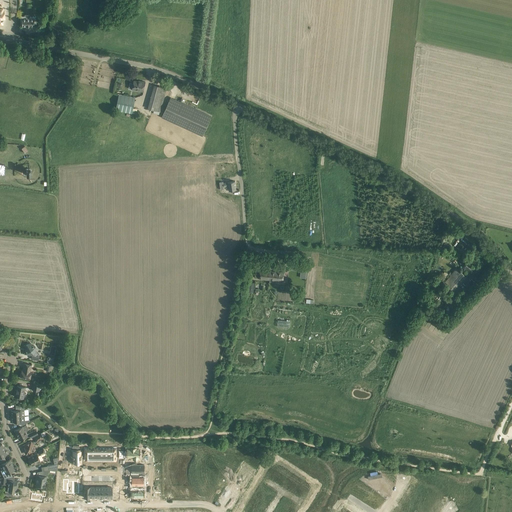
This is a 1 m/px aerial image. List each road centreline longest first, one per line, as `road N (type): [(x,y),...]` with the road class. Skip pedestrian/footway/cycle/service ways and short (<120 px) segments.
road 1 (unclassified): [(511,275),(486,243),(422,194),(238,104)]
road 2 (unclassified): [(238,104),(150,68),(0,38)]
road 3 (unclassified): [(252,257),(236,149),(238,104)]
road 4 (residential): [(0,506),(22,500),(27,477),(0,404)]
